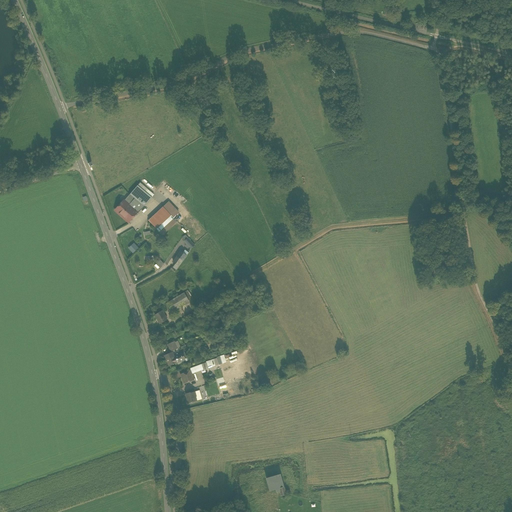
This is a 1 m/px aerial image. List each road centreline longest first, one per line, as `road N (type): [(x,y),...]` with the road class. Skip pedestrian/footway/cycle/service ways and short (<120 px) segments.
road 1 (track): [(433,48),(341,32),(238,53),(184,82),(59,107)]
road 2 (tertiary): [(80,164),(151,371),(168,511)]
road 3 (track): [(142,337),(331,226),(462,209)]
road 4 (track): [(433,48),(475,288),(511,370)]
road 5 (tertiary): [(13,0),(80,164)]
